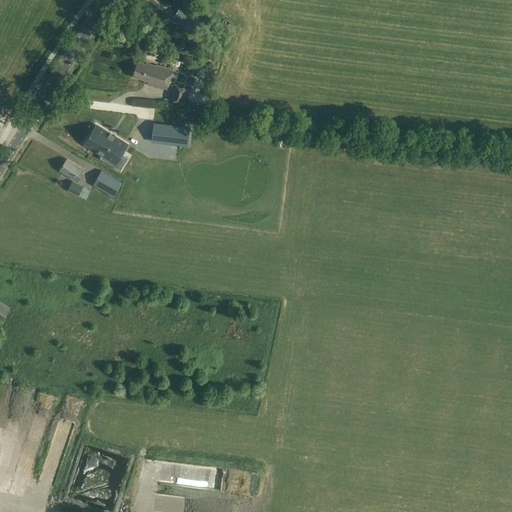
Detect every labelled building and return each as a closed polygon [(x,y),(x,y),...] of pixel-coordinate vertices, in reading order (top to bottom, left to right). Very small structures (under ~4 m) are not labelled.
[(195,21),(198,12),(184,7),(181,16),(195,21)] [(221,27),(231,33),(235,26),(225,20),(221,27)] [(140,45),(134,51),(141,58),(147,52),(140,45)] [(156,66),(146,63),(146,65),(138,62),(134,77),(149,82),(149,84),(168,89),(174,70),(156,65),(156,66)] [(184,104),(189,90),(174,85),(170,100),(184,104)] [(155,124),(153,141),(179,144),(187,145),(188,137),(189,128),(155,124)] [(92,136),(86,145),(95,150),(103,156),(102,157),(101,159),(111,165),(115,168),(123,155),(126,150),(129,145),(113,136),(98,126),(92,136)] [(77,182),(85,171),(68,160),(60,171),(77,182)] [(101,171),(93,185),(114,197),(122,183),(101,171)] [(72,182),(68,191),(78,196),(83,187),(72,182)] [(0,321),(1,323),(11,308),(0,301),(0,321)]
